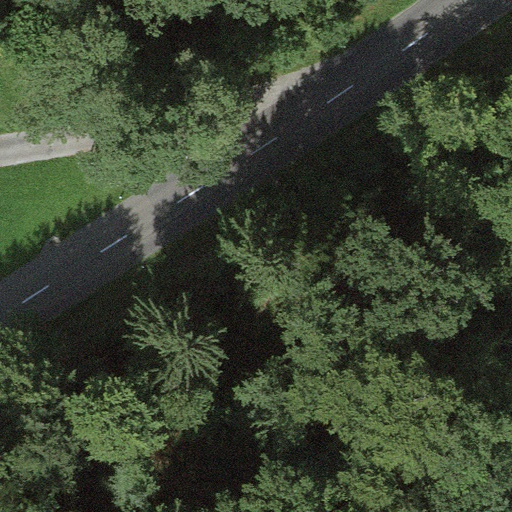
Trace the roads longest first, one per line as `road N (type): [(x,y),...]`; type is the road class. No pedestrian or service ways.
road 1 (tertiary): [(343,97),(0,319)]
road 2 (unclassified): [(0,155),(343,97)]
road 3 (tertiary): [(474,0),(343,97)]
road 4 (unclassified): [(511,391),(454,511)]
